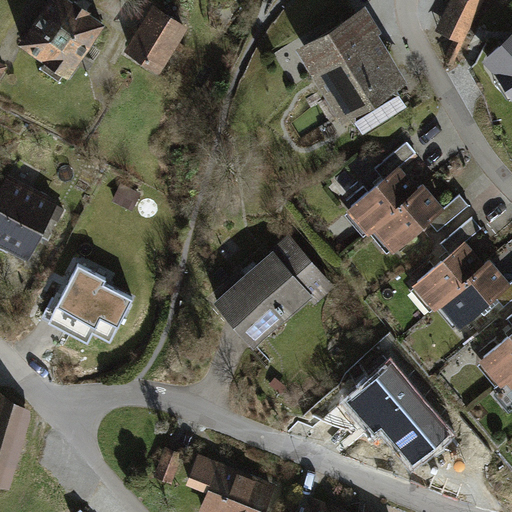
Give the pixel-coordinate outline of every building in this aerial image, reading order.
[(69,0),(49,0),(22,41),(47,58),(41,67),(59,79),(65,70),(68,72),(102,22),(86,12),(88,10),(75,1),(73,3),(69,0)] [(482,1),(475,0),(452,0),(438,30),(457,39),(446,60),(451,63),(482,1)] [(154,8),(129,48),(158,66),(183,26),(154,8)] [(357,14),(304,46),(318,68),(371,36),(357,14)] [(511,34),(488,56),(506,75),(511,85),(511,34)] [(371,36),(318,68),(333,93),(338,90),(357,121),(400,95),(380,63),(385,60),(371,36)] [(406,141),(375,167),(384,178),(351,205),(371,229),(377,224),(417,190),(398,167),(415,152),(406,141)] [(7,178),(0,191),(0,246),(7,251),(13,240),(30,249),(38,234),(48,240),(58,222),(47,216),(49,213),(57,217),(62,207),(7,178)] [(417,190),(377,224),(396,247),(428,219),(438,230),(469,204),(460,193),(442,208),(422,185),(417,190)] [(131,208),(138,197),(120,188),(114,199),(131,208)] [(472,216),(441,242),(450,253),(418,281),(437,304),(443,299),(483,265),(463,242),(481,227),(472,216)] [(288,237),(217,300),(232,316),(238,310),(255,329),(303,287),(313,298),(329,284),(288,237)] [(483,265),(443,299),(462,322),(495,295),(504,305),(511,298),(511,280),(508,283),(489,261),(483,265)] [(59,286),(44,315),(68,328),(71,322),(91,332),(93,329),(110,338),(132,297),(103,282),(105,278),(87,269),(74,294),(59,286)] [(511,323),(511,331),(484,356),(504,379),(509,374),(511,371),(511,314),(507,318),(511,323)] [(372,377),(333,411),(357,439),(378,421),(402,450),(438,420),(400,374),(403,372),(385,351),(365,368),(372,377)] [(0,394),(0,481),(6,483),(27,412),(0,394)] [(181,455),(166,450),(157,472),(172,478),(181,455)] [(199,456),(189,480),(210,488),(203,508),(213,511),(258,511),(270,484),(199,456)] [(306,511),(336,511),(310,501),(306,511)]
